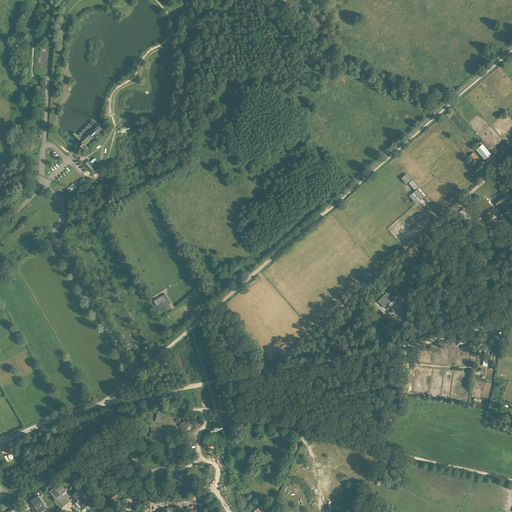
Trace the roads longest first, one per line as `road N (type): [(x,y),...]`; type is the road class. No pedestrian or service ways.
road 1 (track): [(134,374),(511,49)]
road 2 (track): [(130,399),(271,420),(511,481)]
road 3 (track): [(258,377),(500,167)]
road 4 (track): [(258,377),(511,320)]
road 5 (unclassified): [(43,184),(64,209),(53,239),(134,374)]
road 6 (track): [(130,399),(258,377)]
